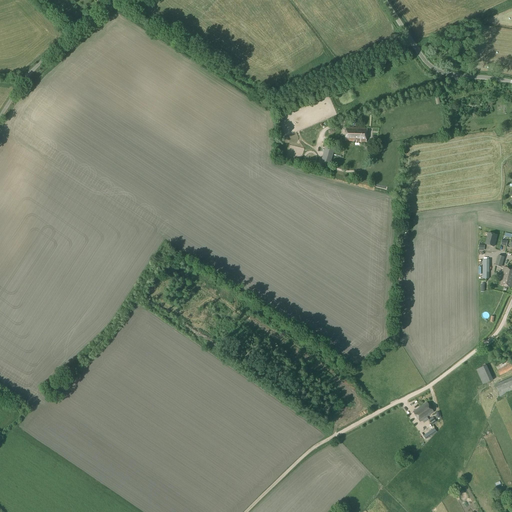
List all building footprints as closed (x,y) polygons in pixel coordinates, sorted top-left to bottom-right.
[(346,141),(360,142),(366,142),(367,128),(346,127),(346,141)] [(330,164),(334,149),(326,147),(321,162),(330,164)] [(494,247),(497,235),(489,233),(486,245),(494,247)] [(503,274),(511,276),(511,268),(505,267),(503,274)] [(511,287),(511,276),(503,274),(500,285),(511,288),(511,287)] [(511,363),(498,370),(500,375),(511,369),(511,363)] [(491,376),(481,381),(483,384),(493,380),(491,376)] [(496,386),(500,396),(511,391),(511,377),(510,379),(496,386)] [(420,407),(427,417),(434,412),(426,402),(420,407)] [(427,417),(420,407),(413,412),(420,422),(427,417)] [(425,434),(428,438),(436,432),(434,428),(425,434)]
